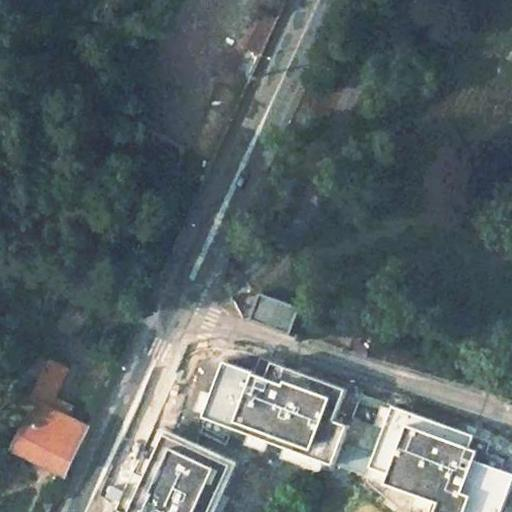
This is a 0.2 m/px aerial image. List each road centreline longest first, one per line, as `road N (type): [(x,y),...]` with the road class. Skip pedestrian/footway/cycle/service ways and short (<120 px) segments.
road 1 (residential): [(511,414),(176,312)]
road 2 (secondary): [(176,312),(319,0)]
road 3 (secondary): [(92,511),(176,312)]
